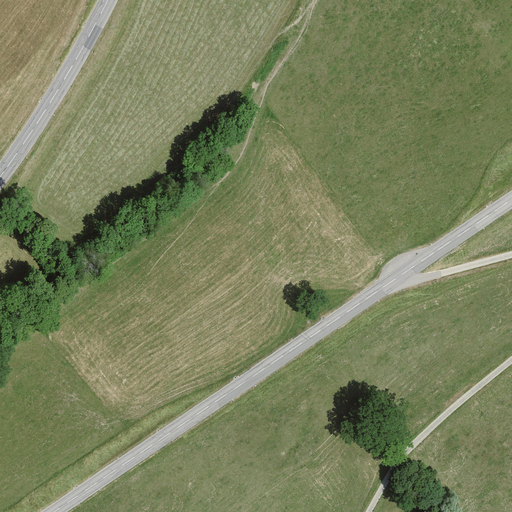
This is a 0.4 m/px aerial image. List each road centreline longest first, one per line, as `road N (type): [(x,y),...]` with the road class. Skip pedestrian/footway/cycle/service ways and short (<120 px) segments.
road 1 (tertiary): [(54,511),(511,199)]
road 2 (track): [(511,363),(421,437),(368,511)]
road 3 (secondary): [(0,175),(108,0)]
road 4 (track): [(395,280),(511,255)]
